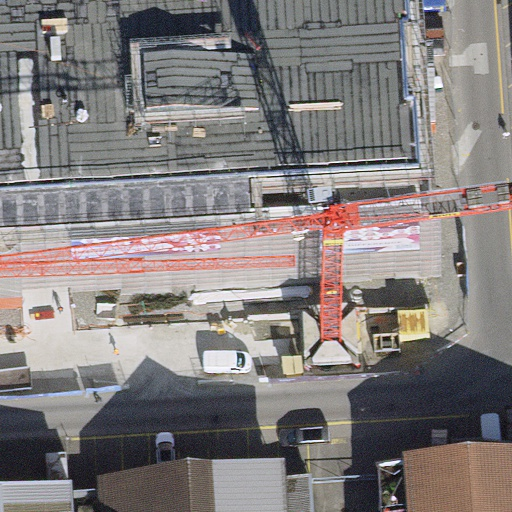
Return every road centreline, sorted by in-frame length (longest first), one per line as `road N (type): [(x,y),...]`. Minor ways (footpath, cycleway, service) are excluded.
road 1 (residential): [(0,414),(496,385)]
road 2 (residential): [(496,385),(470,0)]
